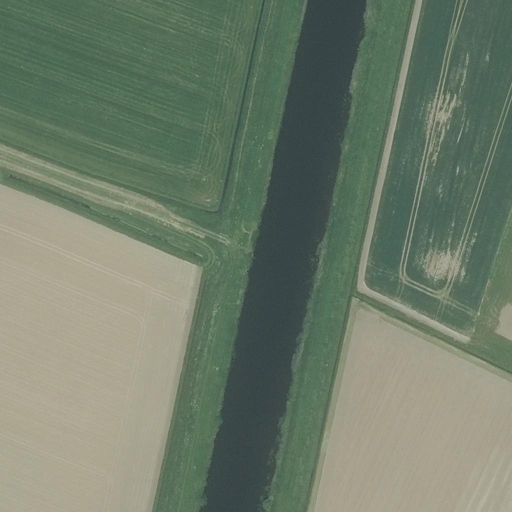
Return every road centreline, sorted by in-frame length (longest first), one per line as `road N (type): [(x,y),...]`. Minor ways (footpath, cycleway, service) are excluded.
road 1 (track): [(234,244),(179,511)]
road 2 (track): [(234,244),(0,154)]
